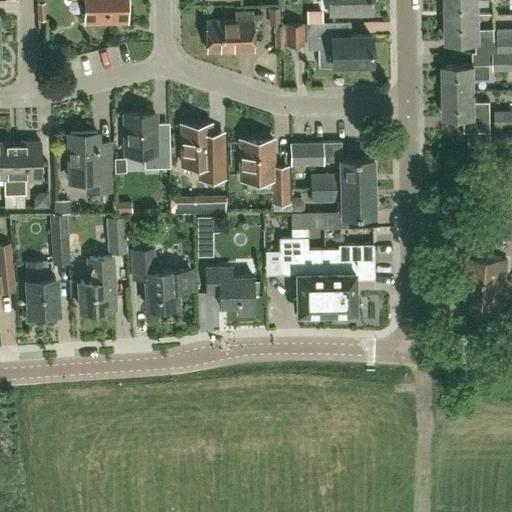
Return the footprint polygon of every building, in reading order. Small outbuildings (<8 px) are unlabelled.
[(85,0),(86,17),(126,17),(125,0),(85,0)] [(446,0),(447,14),(479,13),(478,0),(446,0)] [(206,46),(254,45),(253,11),(235,12),(235,19),(206,19),(206,46)] [(447,40),(495,39),(494,27),(479,28),(479,13),(447,14),(447,40)] [(332,61),(371,61),(371,34),(349,34),(349,20),(307,21),(307,44),(332,44),(332,61)] [(281,22),(282,51),(284,51),(283,43),(304,43),(303,21),(283,22),(281,22)] [(282,51),(281,22),(274,23),(274,33),(267,33),(267,51),(282,51)] [(497,51),(511,50),(511,25),(497,26),(497,51)] [(511,50),(497,51),(492,51),(493,68),(511,67),(511,50)] [(443,90),(474,89),(474,78),(489,77),(489,65),(474,65),(474,64),(443,65),(443,90)] [(491,130),(491,113),(490,100),(475,100),(474,89),(443,90),(443,116),(463,115),(464,131),(491,130)] [(511,108),(495,109),(495,125),(511,124),(511,108)] [(155,140),(155,120),(155,110),(125,111),(125,151),(144,151),(144,165),(170,165),(170,140),(155,140)] [(224,175),(223,149),(223,130),(210,130),(210,121),(181,122),(182,162),(199,162),(199,175),(224,175)] [(87,187),(112,187),(111,160),(97,160),(97,129),(69,130),(69,178),(87,178),(87,187)] [(274,200),(288,200),(286,165),(273,166),(272,138),(240,138),(242,177),(273,176),(274,200)] [(14,192),(13,139),(0,139),(0,175),(3,175),(3,192),(14,192)] [(13,139),(14,192),(25,192),(25,175),(41,174),(40,139),(13,139)] [(356,185),(374,185),(374,157),(343,157),(342,140),(290,140),(290,163),(322,162),(322,159),(339,159),(340,173),(311,173),(311,186),(352,185),(356,185)] [(471,193),(500,188),(497,170),(468,175),(471,193)] [(340,213),(375,213),(374,185),(356,185),(352,185),(311,186),(311,198),(340,198),(340,213)] [(214,195),(194,194),(194,208),(214,208),(214,195)] [(291,226),(324,226),(323,210),(291,210),(291,226)] [(107,243),(126,242),(124,214),(105,215),(107,243)] [(197,215),(197,230),(211,230),(216,230),(216,215),(197,215)] [(51,262),(69,261),(68,231),(50,232),(51,262)] [(312,310),(326,310),(339,310),(339,309),(355,309),(355,277),(374,277),(373,242),(338,242),(338,246),(308,247),(307,235),(279,235),(280,272),(296,271),(296,310),(312,310)] [(504,283),(506,259),(485,256),(486,240),(468,238),(467,254),(462,254),(458,307),(502,311),(503,297),(506,297),(507,283),(504,283)] [(0,270),(12,269),(9,242),(0,242),(0,270)] [(147,305),(177,303),(176,287),(191,286),(190,269),(175,269),(175,268),(145,270),(144,256),(153,256),(152,246),(130,248),(132,277),(145,276),(147,305)] [(82,308),(107,306),(106,292),(113,292),(112,254),(90,255),(90,278),(80,279),(82,308)] [(57,310),(56,289),(55,277),(46,278),(45,270),(44,269),(43,261),(28,262),(29,279),(28,279),(30,311),(57,310)] [(255,311),(255,289),(254,275),(218,276),(218,266),(205,266),(205,292),(219,291),(219,304),(237,304),(237,311),(255,311)]
